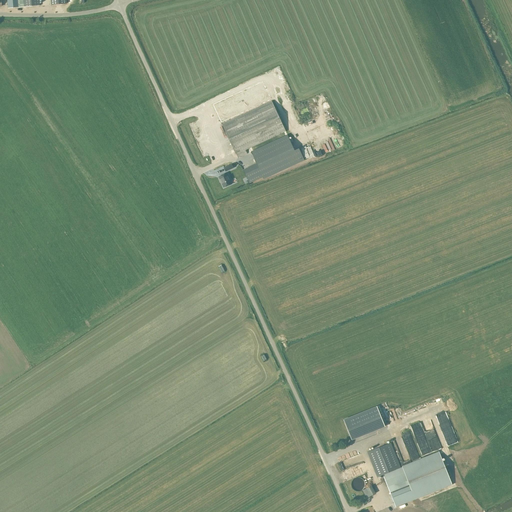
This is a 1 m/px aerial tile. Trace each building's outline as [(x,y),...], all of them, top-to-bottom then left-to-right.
[(6,0),(7,9),(24,7),(40,6),(39,0),(6,0)] [(221,123),(271,100),(262,82),(213,105),(221,123)] [(285,131),(271,101),(222,124),(235,154),(236,154),(238,158),(247,154),(245,150),(285,131)] [(294,151),(287,135),(251,152),(257,164),(243,170),(249,183),(263,177),(264,179),(304,160),(299,149),(294,151)] [(231,184),(226,173),(218,177),(223,188),(231,184)] [(377,407),(344,420),(352,439),(384,426),(377,407)] [(420,423),(411,426),(418,447),(427,444),(420,423)] [(403,453),(407,452),(401,438),(394,441),(399,453),(403,452),(403,453)] [(391,442),(367,452),(377,477),(383,475),(390,493),(396,507),(452,484),(444,465),(447,464),(446,460),(443,461),(439,451),(402,466),(402,467),(401,468),(391,442)] [(337,463),(341,472),(366,461),(362,453),(352,457),(350,453),(340,457),(341,461),(337,463)] [(352,483),(352,484),(352,485),(352,487),(353,488),(354,489),(355,489),(356,490),(357,490),(358,490),(360,490),(361,490),(362,489),(363,489),(364,488),(364,487),(365,485),(365,484),(365,483),(365,482),(364,481),(364,480),(363,479),(362,478),(361,477),(360,477),(358,477),(357,477),(356,477),(355,478),(354,479),(353,479),(352,481),(352,482),(352,483)]
